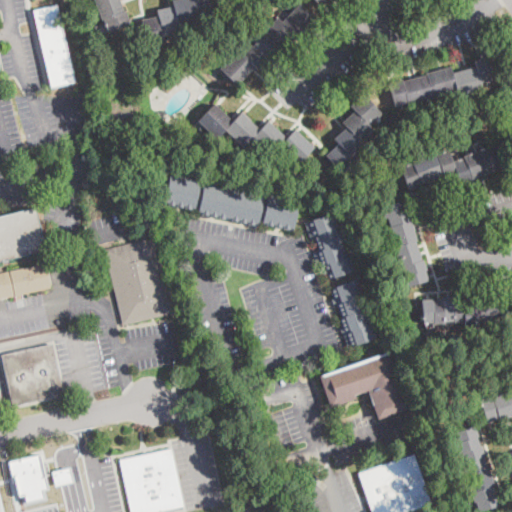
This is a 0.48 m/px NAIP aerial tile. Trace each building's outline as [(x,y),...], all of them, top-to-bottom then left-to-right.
[(119,0),(120,3),(123,10),(125,10),(130,23),(107,31),(103,20),(102,20),(94,0),(119,0)] [(160,42),(147,45),(141,19),(158,15),(157,9),(174,5),(172,0),(207,0),(212,18),(179,26),(180,32),(163,35),(165,41),(160,42)] [(316,20),(315,22),(299,38),(294,34),(286,43),(260,71),(255,66),(237,85),(219,68),(238,49),(242,54),(251,44),(252,46),(269,28),(268,26),(277,17),(281,21),(299,3),(316,20)] [(66,84),(51,88),(33,10),(57,5),(75,82),(66,84)] [(491,72),(493,79),(481,82),(483,89),(458,96),(457,90),(432,96),(433,98),(408,105),(407,102),(394,105),(389,82),(451,66),(452,73),(467,69),(476,67),(474,60),(487,57),(491,72)] [(150,91),(149,91),(144,86),(149,80),(155,85),(150,91)] [(511,127),(498,92),(511,86),(511,127)] [(356,163),(344,174),(327,156),(339,145),(334,139),(347,128),(342,122),(354,111),(350,105),(363,93),(381,114),(369,125),(374,130),(361,142),(365,146),(352,159),(356,163)] [(232,120),(241,111),(260,129),(268,120),(286,138),(295,129),(314,147),(298,164),(279,147),(271,156),(252,138),(243,147),(225,130),(216,139),(198,121),(214,103),(232,120)] [(501,144),(509,167),(460,185),(456,172),(408,189),(400,167),(448,149),(452,161),(501,144)] [(200,181),(195,210),(165,204),(170,175),(200,181)] [(264,197),(258,225),(198,213),(204,185),(264,197)] [(299,201),(293,230),(262,223),(268,195),(299,201)] [(405,209),(405,210),(409,209),(413,220),(411,221),(418,241),(415,241),(421,260),(423,259),(427,270),(425,270),(428,280),(406,288),(403,277),(405,276),(402,267),(400,268),(394,247),(395,247),(389,227),(391,227),(388,217),(385,218),(381,208),(402,201),(405,209)] [(45,250),(0,261),(0,216),(34,207),(45,250)] [(339,226),(339,227),(340,227),(345,241),(343,242),(348,256),(350,255),(355,270),(329,279),(322,259),(316,262),(313,252),(319,250),(314,236),(309,237),(304,223),(334,213),(339,226)] [(173,313),(123,325),(116,294),(104,249),(154,237),(173,313)] [(14,296),(3,298),(0,298),(0,273),(44,264),(49,288),(14,296)] [(361,292),(368,308),(366,309),(377,337),(348,349),(340,328),(343,327),(339,317),(343,316),(338,303),(333,305),(331,300),(334,299),(330,290),(356,279),(361,292)] [(504,296),(505,317),(495,317),(495,321),(485,321),(485,324),(475,324),(475,327),(465,327),(465,321),(454,322),(454,321),(423,322),(422,300),(453,298),(453,299),(463,299),(463,305),(473,304),(473,301),(483,301),(483,297),(493,297),(493,294),(504,294),(504,296)] [(63,395),(13,406),(2,355),(52,344),(63,395)] [(392,351),(411,408),(378,419),(368,390),(354,395),(355,399),(330,408),(319,376),(392,351)] [(511,414),(489,422),(487,422),(480,399),(511,388),(511,414)] [(500,504),(479,511),(454,432),(475,425),(500,504)] [(183,506),(155,511),(130,511),(120,459),(170,449),(171,448),(183,506)] [(40,453),(47,488),(41,489),(43,497),(26,501),(23,493),(18,495),(13,475),(11,475),(7,461),(40,453)] [(431,504),(407,511),(371,511),(358,473),(414,453),(431,504)] [(51,470),(54,486),(66,483),(72,481),(69,466),(63,467),(51,470)]
